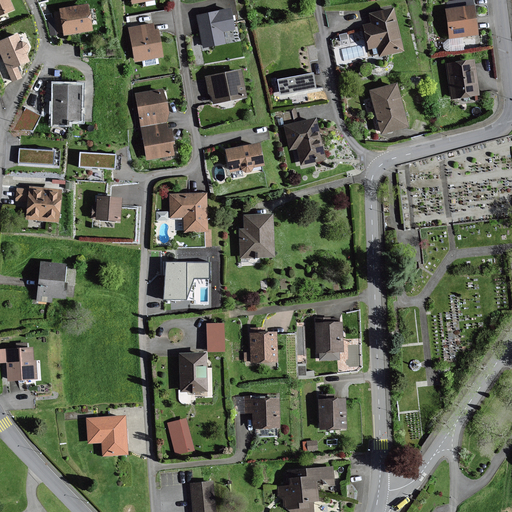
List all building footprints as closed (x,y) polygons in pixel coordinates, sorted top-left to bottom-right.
[(0,0),(0,13),(13,8),(9,0),(0,0)] [(62,12),(56,13),(59,31),(65,30),(66,33),(93,29),(89,4),(62,8),(62,12)] [(475,5),(449,9),(453,36),(479,33),(475,5)] [(395,7),(371,13),(373,23),(365,24),(370,48),(379,46),(381,55),(405,50),(395,7)] [(236,28),(232,8),(198,15),(205,46),(226,42),(223,31),(236,28)] [(153,24),(131,27),(137,60),(163,55),(159,29),(154,30),(153,24)] [(22,42),(18,34),(0,41),(0,50),(13,81),(23,77),(18,66),(30,60),(26,51),(30,49),(26,41),(22,42)] [(479,93),(475,60),(449,63),(453,96),(479,93)] [(241,69),(207,77),(212,103),(247,95),(241,69)] [(317,87),(314,72),(279,79),(282,94),(317,87)] [(398,83),(372,90),(383,131),(409,124),(398,83)] [(83,85),(79,85),(55,84),(55,124),(70,124),(70,120),(82,120),(83,85)] [(136,93),(142,127),(170,122),(165,89),(136,93)] [(317,118),(286,126),(291,149),(298,147),(302,163),(327,158),(322,138),(321,134),(317,118)] [(175,154),(170,122),(142,127),(147,159),(175,154)] [(261,143),(228,149),(232,171),(246,168),(246,171),(253,170),(252,166),(265,164),(261,143)] [(56,150),(22,148),(21,161),(55,164),(56,150)] [(116,154),(82,152),(81,165),(115,167),(116,154)] [(31,190),(19,189),(18,199),(30,201),(28,217),(59,221),(63,190),(32,186),(31,190)] [(208,193),(171,194),(171,217),(186,217),(186,231),(208,230),(208,193)] [(123,197),(99,196),(98,206),(94,206),(93,217),(97,218),(97,219),(121,221),(123,197)] [(273,214),(246,215),(246,229),(240,229),(241,257),(275,256),(273,214)] [(68,265),(43,262),(39,300),(52,301),(52,295),(65,297),(68,265)] [(209,263),(167,262),(165,299),(187,299),(194,278),(209,278),(209,263)] [(343,321),(317,323),(318,353),(320,353),(321,360),(340,359),(340,352),(344,351),(343,321)] [(224,323),(208,324),(209,351),(225,350),(224,323)] [(251,332),(250,332),(251,352),(245,352),(245,356),(245,361),(252,361),(252,362),(255,362),(259,362),(278,362),(278,331),(266,331),(266,327),(251,327),(251,332)] [(33,348),(0,350),(1,361),(9,361),(10,379),(37,378),(36,361),(33,361),(33,348)] [(207,353),(182,353),(182,391),(207,391),(207,353)] [(251,396),(246,396),(246,404),(247,413),(254,412),(255,428),(281,427),(279,398),(268,398),(251,399),(251,396)] [(345,398),(320,399),(322,429),(346,428),(345,398)] [(126,417),(89,419),(91,443),(104,442),(105,454),(128,453),(126,417)] [(193,449),(186,419),(169,423),(176,453),(193,449)] [(317,441),(307,442),(308,450),(318,449),(317,441)] [(281,498),(292,511),(314,511),(314,501),(320,501),(319,485),(334,484),(333,466),(307,468),(302,469),(289,469),(290,485),(279,485),(279,496),(281,498)] [(216,511),(214,482),(192,484),(194,511),(216,511)]
